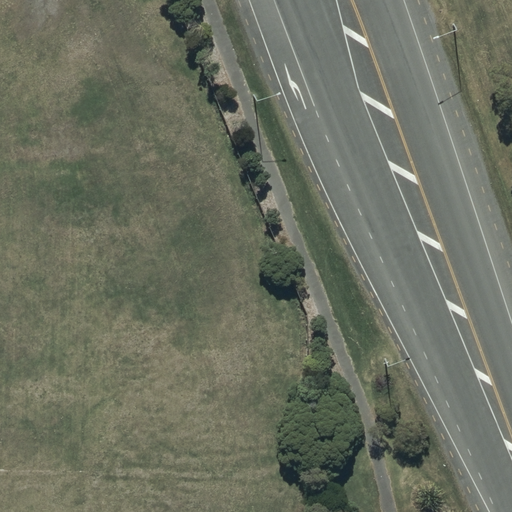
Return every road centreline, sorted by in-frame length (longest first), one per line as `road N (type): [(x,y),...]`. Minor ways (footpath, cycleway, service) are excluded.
road 1 (trunk): [(381,0),(511,385)]
road 2 (trunk): [(405,249),(309,132),(262,0)]
road 3 (trunk): [(511,505),(405,249)]
road 4 (trunk): [(405,249),(308,0)]
